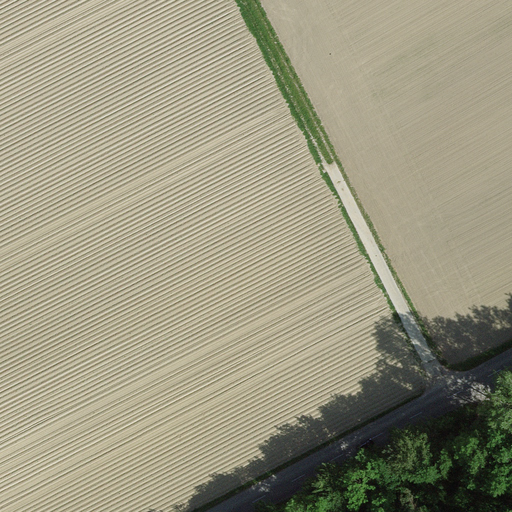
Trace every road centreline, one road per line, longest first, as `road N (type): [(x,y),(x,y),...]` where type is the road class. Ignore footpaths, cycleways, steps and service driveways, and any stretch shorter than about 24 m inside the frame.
road 1 (unclassified): [(511,365),(233,511)]
road 2 (track): [(352,511),(502,410),(491,376)]
road 3 (track): [(330,165),(245,0)]
